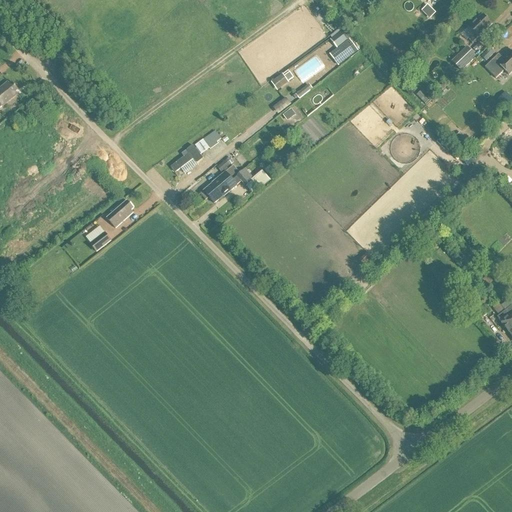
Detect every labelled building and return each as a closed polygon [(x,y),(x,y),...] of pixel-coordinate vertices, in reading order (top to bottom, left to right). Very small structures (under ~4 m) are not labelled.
[(432,18),(436,14),(431,9),(427,13),(432,18)] [(478,39),(491,26),(482,17),(469,29),(474,34),(468,40),(472,44),(478,39)] [(348,31),(352,24),(343,19),(339,26),(348,31)] [(424,49),(428,41),(418,37),(415,45),(424,49)] [(331,57),(338,65),(358,50),(351,41),(331,57)] [(476,58),(472,54),(466,48),(457,56),(451,62),(460,72),(476,58)] [(495,54),(490,49),(481,58),(486,63),(495,54)] [(509,76),(511,73),(511,52),(503,61),(498,56),(485,69),(496,80),(504,72),(509,76)] [(289,71),(272,83),(278,90),(294,78),(289,71)] [(8,83),(0,89),(0,106),(1,108),(18,95),(16,93),(18,91),(12,84),(10,85),(8,83)] [(299,100),(312,90),(308,85),(293,98),(295,100),(297,98),(299,100)] [(425,105),(430,101),(421,92),(416,97),(425,105)] [(287,98),(274,108),(279,114),(291,104),(287,98)] [(202,154),(223,140),(217,131),(196,144),(202,154)] [(469,143),(460,133),(455,138),(465,147),(469,143)] [(197,164),(203,160),(193,147),(182,155),(184,158),(171,168),(176,173),(194,160),(197,164)] [(230,158),(218,168),(222,173),(234,163),(230,158)] [(280,173),(283,170),(278,163),(274,167),(280,173)] [(246,187),(254,180),(245,170),(237,176),(237,177),(232,181),(230,178),(237,171),(233,166),(212,184),(213,185),(200,195),(206,202),(209,199),(214,205),(223,197),(224,197),(237,186),(241,182),(246,187)] [(131,212),(134,209),(128,202),(107,219),(115,229),(133,214),(131,212)] [(105,235),(91,246),(97,253),(111,242),(105,235)] [(370,254),(361,261),(365,267),(374,260),(370,254)] [(474,293),(480,290),(477,283),(471,286),(474,293)] [(478,305),(474,309),(482,319),(487,315),(478,305)] [(509,318),(505,313),(497,318),(511,338),(511,325),(507,319),(509,318)]
